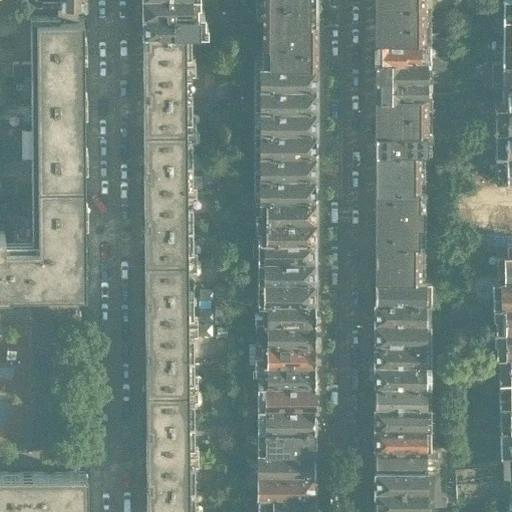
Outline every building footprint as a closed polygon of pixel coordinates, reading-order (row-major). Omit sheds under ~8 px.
[(141,0),(141,9),(190,9),(189,0),(141,0)] [(314,57),(314,16),(314,0),(261,0),(261,57),(314,57)] [(428,38),(428,1),(417,0),(374,0),(374,36),(428,38)] [(511,0),(501,0),(501,13),(511,13),(511,0)] [(85,292),(84,240),(82,17),(77,17),(77,5),(30,5),(30,61),(12,61),(12,74),(30,74),(31,246),(4,246),(4,231),(0,230),(0,287),(7,287),(11,291),(11,293),(85,292)] [(190,9),(141,9),(142,30),(190,29),(206,29),(206,19),(198,18),(198,9),(190,9)] [(511,13),(501,13),(501,36),(511,36),(511,13)] [(190,63),(190,29),(142,30),(142,72),(185,71),(185,63),(190,63)] [(428,38),(374,36),(374,55),(428,56),(428,38)] [(511,36),(501,36),(501,59),(511,59),(511,36)] [(428,56),(374,55),(374,73),(430,74),(430,56),(428,56)] [(314,57),(261,57),(257,57),(257,79),(314,80),(314,57)] [(511,59),(501,59),(501,82),(511,81),(511,59)] [(191,112),(190,71),(185,71),(142,72),(142,127),(194,127),(194,112),(191,112)] [(430,74),(374,73),(374,91),(430,92),(430,74)] [(314,80),(257,79),(257,99),(314,100),(314,80)] [(511,81),(501,82),(500,101),(511,100),(511,81)] [(429,128),(430,92),(374,91),(374,127),(429,128)] [(314,100),(257,99),(257,123),(314,123),(314,100)] [(511,124),(511,100),(500,101),(494,101),(494,113),(498,113),(498,125),(511,124)] [(314,123),(257,123),(257,146),(314,146),(314,123)] [(511,148),(511,124),(498,125),(492,125),(492,137),(498,136),(498,149),(511,148)] [(194,127),(142,127),(143,192),(185,192),(185,183),(191,183),(191,141),(194,141),(194,127)] [(429,128),(374,127),(374,145),(422,146),(429,146),(429,128)] [(12,129),(0,130),(2,153),(14,152),(12,129)] [(422,174),(423,156),(422,146),(374,145),(374,201),(422,201),(423,193),(422,174)] [(314,146),(257,146),(257,168),(314,168),(314,146)] [(511,173),(511,148),(498,149),(493,149),(494,174),(499,174),(511,173)] [(314,168),(257,168),(257,190),(264,190),(314,190),(314,168)] [(314,190),(264,190),(263,202),(254,202),(254,211),(314,211),(314,190)] [(185,192),(143,192),(143,257),(195,257),(195,242),(192,243),(191,201),(186,201),(185,192)] [(423,247),(423,229),(422,210),(422,201),(374,201),(373,275),(423,276),(423,247)] [(314,211),(254,211),(254,221),(264,221),(264,232),(314,233),(314,211)] [(314,233),(264,232),(256,232),(256,257),(314,258),(314,233)] [(511,249),(501,250),(502,275),(511,274),(511,249)] [(195,257),(143,257),(144,322),(187,322),(186,313),(192,313),(192,271),(195,271),(195,257)] [(314,258),(256,257),(256,279),(314,279),(314,258)] [(511,274),(502,275),(500,275),(500,290),(492,290),(492,301),(511,300),(511,274)] [(425,276),(423,276),(373,275),(373,296),(425,297),(425,276)] [(314,279),(256,279),(256,300),(266,300),(314,301),(314,279)] [(425,297),(373,296),(373,317),(425,318),(425,297)] [(314,301),(266,300),(266,312),(254,312),(254,320),(314,320),(314,301)] [(511,300),(492,301),(493,312),(503,312),(504,325),(511,325),(511,300)] [(425,318),(373,317),(373,338),(425,338),(425,318)] [(314,320),(254,320),(254,329),(266,328),(266,341),(314,341),(314,320)] [(187,322),(144,322),(145,387),(196,387),(196,373),(193,373),(192,331),(187,331),(187,322)] [(511,348),(511,325),(504,325),(493,325),(493,338),(504,337),(504,349),(511,348)] [(425,338),(373,338),(373,359),(425,360),(425,338)] [(314,341),(266,341),(266,352),(254,352),(254,361),(314,361),(314,341)] [(511,374),(511,348),(504,349),(497,349),(498,363),(502,363),(502,375),(511,374)] [(425,360),(373,359),(373,380),(424,381),(425,360)] [(314,361),(254,361),(254,370),(266,371),(266,382),(314,382),(314,361)] [(511,374),(502,375),(498,375),(498,388),(503,388),(503,400),(511,399),(511,374)] [(424,381),(373,380),(373,401),(424,402),(424,381)] [(314,382),(266,382),(256,381),(257,404),(314,404),(314,382)] [(196,387),(145,387),(145,452),(187,452),(187,443),(193,443),(193,401),(196,401),(196,387)] [(511,399),(503,400),(504,413),(498,413),(498,425),(503,424),(511,423),(511,399)] [(424,402),(373,401),(373,422),(424,423),(424,402)] [(314,404),(257,404),(257,426),(313,426),(314,404)] [(424,423),(373,422),(373,443),(424,444),(424,423)] [(511,423),(503,424),(504,437),(498,438),(498,449),(507,448),(511,448),(511,423)] [(313,426),(257,426),(257,449),(313,449),(313,426)] [(424,444),(373,443),(373,461),(446,462),(446,452),(424,452),(424,444)] [(511,448),(507,448),(507,459),(454,461),(454,476),(511,472),(511,448)] [(313,449),(257,449),(257,471),(313,471),(313,449)] [(187,452),(145,452),(145,511),(197,511),(197,503),(194,503),(193,461),(188,461),(187,452)] [(446,462),(373,461),(373,481),(446,481),(446,476),(446,462)] [(86,511),(86,471),(0,471),(0,511),(86,511)] [(313,471),(257,471),(257,492),(313,492),(313,471)] [(511,472),(454,476),(446,476),(446,481),(446,490),(508,488),(508,498),(511,497),(511,472)] [(446,481),(373,481),(373,502),(421,502),(446,502),(446,490),(446,481)] [(313,511),(313,492),(257,492),(256,511),(313,511)] [(420,511),(421,502),(373,502),(372,511),(420,511)]
